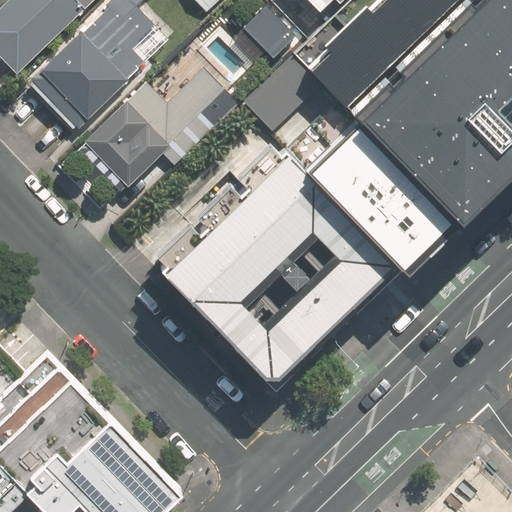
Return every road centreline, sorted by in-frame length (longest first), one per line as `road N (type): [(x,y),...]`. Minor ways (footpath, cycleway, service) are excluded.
road 1 (residential): [(0,202),(290,499)]
road 2 (primary): [(290,499),(439,353)]
